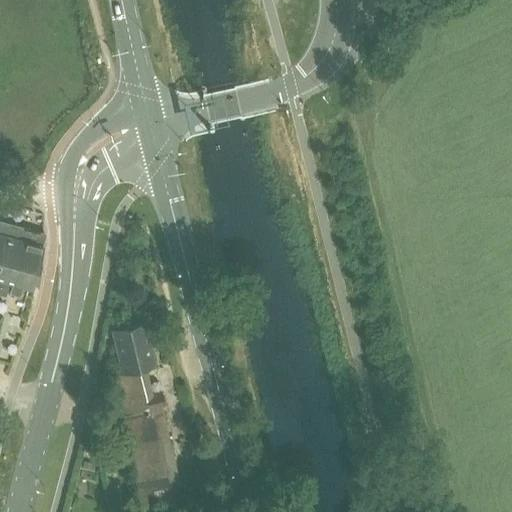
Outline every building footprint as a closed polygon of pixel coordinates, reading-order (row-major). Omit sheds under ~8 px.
[(44,233),(0,221),(0,277),(31,286),(42,245),(41,245),(44,233)] [(18,347),(30,308),(13,303),(1,341),(18,347)] [(117,415),(118,415),(156,405),(162,403),(165,403),(162,391),(153,393),(146,367),(157,364),(147,320),(112,329),(123,372),(109,376),(117,415)] [(138,497),(139,497),(147,495),(154,493),(152,489),(174,483),(180,482),(177,470),(162,403),(156,405),(118,415),(138,497)] [(176,493),(174,483),(152,489),(154,493),(156,502),(162,500),(161,497),(176,493)] [(150,509),(147,495),(139,497),(142,511),(150,509)]
